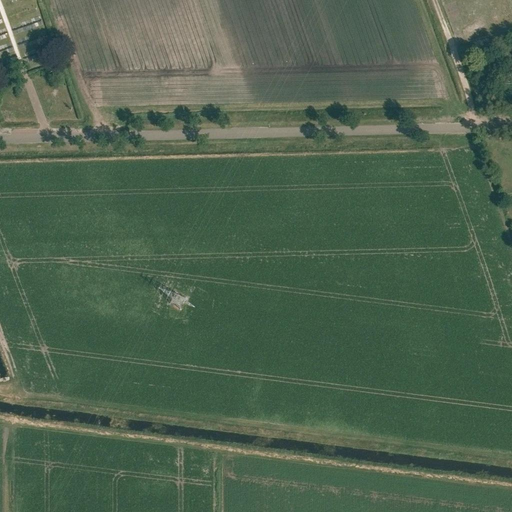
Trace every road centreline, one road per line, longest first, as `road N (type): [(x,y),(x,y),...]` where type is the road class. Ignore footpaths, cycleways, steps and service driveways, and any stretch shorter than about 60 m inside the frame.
road 1 (unclassified): [(511,127),(0,138)]
road 2 (track): [(479,127),(431,0)]
